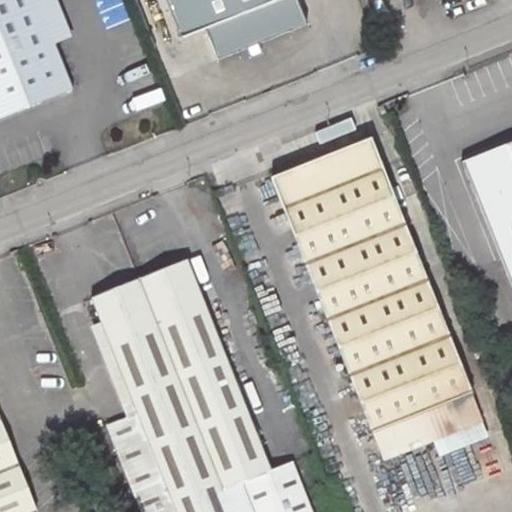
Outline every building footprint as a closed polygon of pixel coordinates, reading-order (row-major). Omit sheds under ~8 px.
[(35,0),(0,0),(0,118),(71,90),(35,0)] [(165,0),(181,40),(205,30),(218,60),(307,24),(297,0),(165,0)] [(370,139),(271,179),(383,460),(482,421),(370,139)] [(511,142),(461,163),(511,288),(511,142)] [(186,260),(91,299),(138,417),(140,416),(149,440),(118,453),(141,511),(310,511),(291,463),(270,471),(226,359),(239,354),(224,316),(210,321),(206,311),(186,260)] [(220,306),(206,311),(210,321),(224,316),(220,306)] [(138,417),(109,429),(118,453),(149,440),(140,416),(138,417)] [(0,421),(0,511),(35,511),(36,511),(0,421)] [(20,432),(8,437),(16,455),(28,450),(20,432)]
